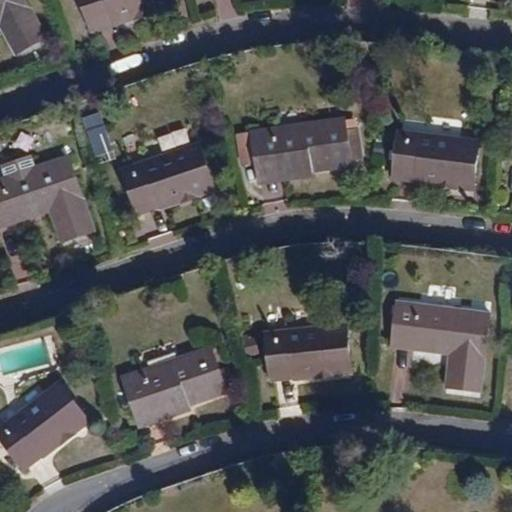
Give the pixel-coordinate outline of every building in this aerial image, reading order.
[(15,0),(0,0),(0,42),(14,67),(43,52),(15,0)] [(160,0),(76,0),(91,43),(166,18),(160,0)] [(238,15),(234,0),(216,0),(221,18),(238,15)] [(360,118),(270,131),(276,177),(365,163),(360,118)] [(105,125),(87,128),(93,157),(110,154),(105,125)] [(494,139),(416,130),(410,176),(488,186),(494,139)] [(213,142),(139,168),(153,213),(228,189),(213,142)] [(85,156),(0,184),(0,192),(11,227),(66,208),(77,241),(109,229),(85,156)] [(258,186),(259,201),(284,200),(284,185),(258,186)] [(506,313),(415,302),(408,345),(461,385),(495,390),(506,313)] [(363,323),(284,331),(288,379),(366,371),(363,323)] [(229,347),(138,376),(153,421),(242,391),(229,347)] [(94,393),(22,425),(39,467),(109,437),(94,393)]
